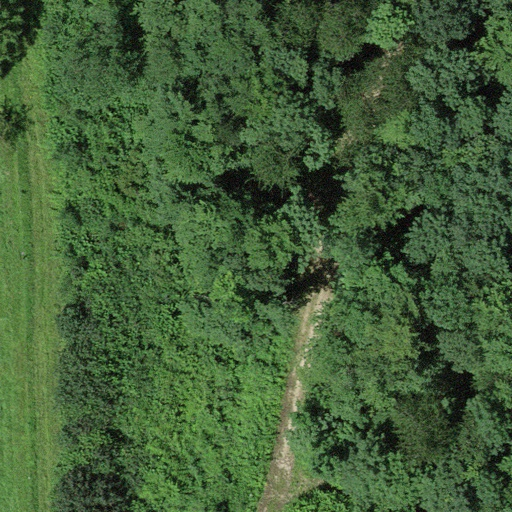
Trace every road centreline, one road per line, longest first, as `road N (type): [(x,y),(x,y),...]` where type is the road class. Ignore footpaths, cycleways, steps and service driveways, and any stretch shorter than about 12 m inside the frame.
road 1 (track): [(240,511),(300,371),(333,208),(403,0)]
road 2 (track): [(41,0),(30,201),(44,511)]
